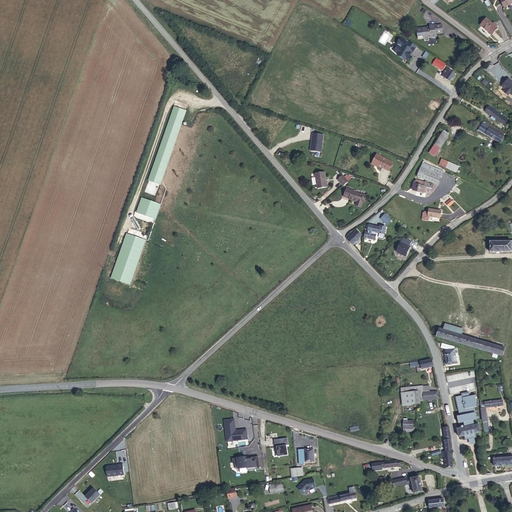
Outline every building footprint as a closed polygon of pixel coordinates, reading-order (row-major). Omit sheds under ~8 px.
[(501,0),(506,8),(511,4),(511,0),(501,0),(502,0),(501,0)] [(495,37),(500,30),(498,28),(495,26),(487,20),(482,27),(495,37)] [(428,27),(415,29),(416,39),(422,38),(422,41),(427,40),(427,37),(435,36),(434,33),(441,32),(440,24),(433,25),(433,24),(427,25),(428,27)] [(409,61),(416,45),(400,38),(393,54),(409,61)] [(445,67),(448,63),(437,57),(435,61),(445,67)] [(457,72),(449,67),(444,75),(452,79),(457,72)] [(511,81),(509,78),(502,86),(506,90),(504,92),(508,96),(510,93),(511,95),(511,81)] [(498,117),(503,121),(506,117),(493,105),(489,109),(494,114),(493,116),(497,119),(498,117)] [(174,106),(149,180),(161,184),(187,110),(174,106)] [(480,127),(498,140),(503,133),(485,120),(480,127)] [(451,130),(445,127),(431,148),(437,151),(451,130)] [(257,132),(263,138),(267,134),(261,128),(257,132)] [(312,142),(311,151),(321,152),(323,135),(313,133),(312,142)] [(393,163),(377,154),(372,164),(375,166),(376,165),(382,169),(383,168),(389,171),(393,163)] [(460,166),(444,156),(440,161),(457,172),(460,166)] [(413,190),(423,193),(423,192),(425,193),(426,187),(432,188),(433,184),(427,183),(428,181),(438,185),(444,171),(423,163),(417,176),(426,180),(425,182),(416,180),(413,190)] [(331,190),(329,174),(319,176),(321,192),(331,190)] [(342,182),(348,188),(352,184),(346,177),(342,182)] [(462,180),(460,184),(470,189),(473,185),(462,180)] [(368,204),(370,196),(352,191),(349,199),(368,204)] [(142,197),(137,212),(155,219),(160,203),(142,197)] [(441,218),(442,211),(429,209),(429,213),(425,212),(423,213),(423,219),(423,220),(427,221),(429,220),(429,217),(441,218)] [(388,212),(383,216),(389,222),(394,218),(388,212)] [(389,232),(390,225),(384,224),(384,227),(373,225),(372,230),(370,230),(369,238),(379,239),(380,231),(389,232)] [(360,231),(350,239),(354,243),(364,235),(360,231)] [(145,239),(127,233),(111,278),(129,284),(145,239)] [(396,251),(397,252),(406,256),(411,247),(409,246),(412,242),(403,238),(401,243),(400,242),(396,251)] [(511,245),(491,245),(490,256),(511,256),(511,245)] [(450,321),(448,326),(465,333),(467,328),(450,321)] [(448,326),(444,324),(440,334),(502,359),(506,350),(465,333),(448,326)] [(451,365),(454,365),(453,355),(445,356),(446,372),(452,371),(451,365)] [(410,363),(411,367),(421,366),(422,369),(433,366),(432,359),(420,362),(410,363)] [(401,388),(403,406),(420,404),(420,401),(438,398),(437,392),(430,392),(429,386),(423,386),(422,386),(401,388)] [(462,396),(456,397),(460,416),(461,423),(464,422),(465,427),(457,429),(459,437),(465,436),(466,439),(468,439),(474,438),(476,437),(475,434),(481,433),(479,424),(474,425),(473,420),(477,420),(474,407),(477,407),(476,404),(476,395),(469,396),(468,393),(462,395),(462,396)] [(502,400),(480,403),(481,408),(486,408),(502,406),(502,400)] [(403,421),(403,432),(414,432),(414,421),(407,421),(404,421),(403,421)] [(447,425),(444,425),(442,426),(444,438),(442,438),(444,452),(450,451),(451,450),(447,425)] [(276,447),(278,457),(288,455),(287,445),(289,445),(287,438),(278,439),(279,446),(276,447)] [(299,450),(300,464),(305,464),(305,463),(315,462),(314,449),(299,450)] [(443,457),(444,465),(450,465),(451,464),(450,451),(444,452),(439,452),(440,457),(443,457)] [(503,455),(493,455),(494,467),(505,466),(504,458),(504,456),(503,456),(503,455)] [(235,463),(235,469),(247,468),(247,470),(260,468),(258,456),(251,457),(252,459),(246,459),(246,458),(246,457),(232,459),(233,463),(235,463)] [(372,464),(373,470),(382,469),(382,467),(384,467),(384,468),(402,466),(402,462),(396,461),(372,464)] [(106,468),(107,477),(124,475),(123,464),(118,464),(118,466),(111,467),(111,466),(107,466),(106,468)] [(301,467),(291,468),(293,477),(298,476),(296,468),(301,468),(301,467)] [(412,483),(415,494),(423,492),(419,476),(406,479),(406,477),(402,478),(404,484),(412,483)] [(402,478),(392,480),(393,481),(394,487),(404,484),(402,478)] [(310,488),(315,487),(314,479),(305,481),(298,488),(304,494),(307,490),(308,490),(310,488)] [(272,495),(279,493),(277,487),(270,488),(272,495)] [(86,497),(92,503),(100,495),(94,488),(86,497)] [(226,490),(228,499),(237,498),(236,489),(226,490)] [(328,499),(324,499),(326,506),(353,501),(351,490),(346,491),(346,495),(339,496),(339,498),(338,499),(328,501),(328,499)] [(444,499),(429,501),(429,503),(429,508),(445,506),(444,499)]
